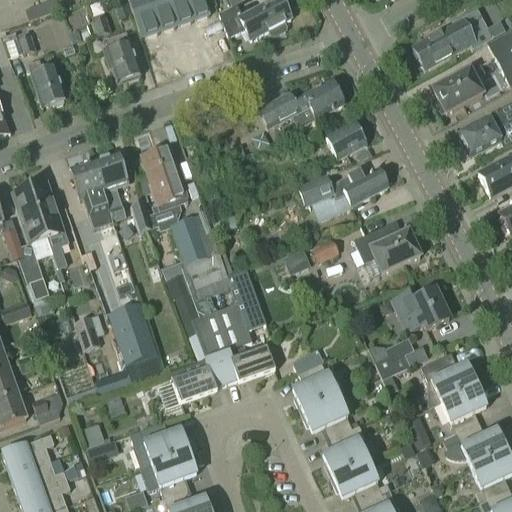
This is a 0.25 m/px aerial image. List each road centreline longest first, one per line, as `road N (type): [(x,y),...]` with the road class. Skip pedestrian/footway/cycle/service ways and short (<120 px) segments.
road 1 (residential): [(0,162),(351,45)]
road 2 (residential): [(511,351),(351,45)]
road 3 (residential): [(230,511),(210,459),(217,427),(252,415),(277,431),(313,511)]
